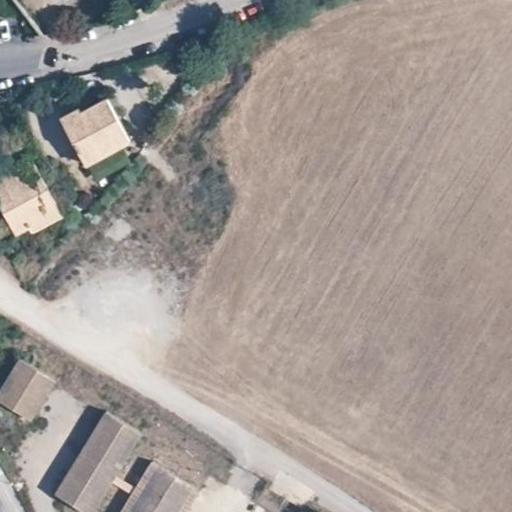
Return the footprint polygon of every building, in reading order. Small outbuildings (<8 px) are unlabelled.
[(87,165),(130,141),(107,99),(82,112),(79,108),(61,117),(87,165)] [(21,164),(0,175),(0,180),(2,182),(25,170),(21,164)] [(34,165),(25,170),(2,182),(0,180),(0,204),(17,233),(28,227),(60,210),(34,165)] [(63,216),(60,210),(28,227),(32,234),(63,216)] [(0,385),(0,395),(31,416),(56,376),(21,354),(0,385)] [(53,489),(87,511),(141,432),(107,409),(53,489)] [(121,511),(185,511),(199,490),(151,463),(121,511)]
